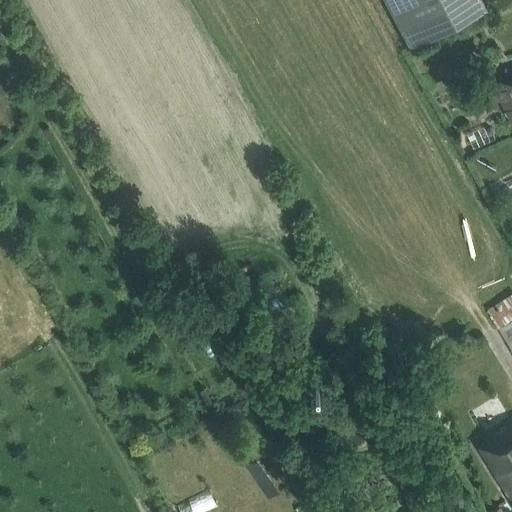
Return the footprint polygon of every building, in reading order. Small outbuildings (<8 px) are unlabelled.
[(483,0),(387,0),(411,44),(485,4),(483,0)] [(511,79),(495,87),(496,90),(492,92),(488,84),(465,96),(476,120),(500,108),(497,102),(501,100),(511,122),(511,79)] [(355,372),(380,358),(369,344),(365,346),(335,293),(320,301),(351,354),(346,356),(355,372)] [(511,293),(484,310),(508,347),(511,352),(511,293)] [(270,297),(255,311),(265,322),(281,309),(270,297)] [(511,434),(481,451),(509,499),(511,505),(511,434)]
